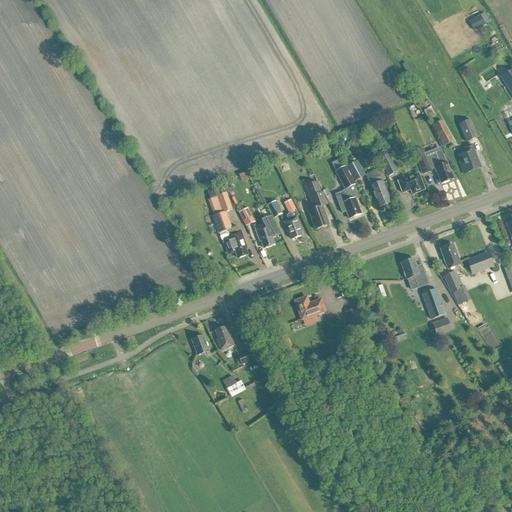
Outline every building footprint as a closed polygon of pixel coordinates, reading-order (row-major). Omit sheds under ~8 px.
[(480,15),(469,22),(474,32),(486,25),(480,15)] [(467,143),(478,138),(470,120),(459,125),(467,143)] [(444,146),(452,141),(441,122),(433,127),(444,146)] [(464,175),(480,168),(471,146),(465,148),(467,153),(459,157),(461,162),(459,162),(464,175)] [(452,179),(441,151),(440,148),(424,154),(422,150),(414,153),(422,175),(432,171),(432,170),(435,169),(441,184),(452,179)] [(377,155),(388,177),(397,172),(388,155),(391,154),(389,149),(377,155)] [(357,161),(346,167),(354,182),(365,176),(357,161)] [(343,195),(336,197),(342,213),(346,212),(349,219),(352,218),(361,215),(355,199),(361,197),(354,185),(353,182),(345,167),(336,172),(346,190),(342,192),(343,195)] [(382,182),(377,171),(371,174),(372,176),(367,179),(370,187),(378,208),(390,203),(382,182)] [(412,196),(425,191),(418,174),(397,182),(402,194),(410,191),(412,196)] [(315,230),(329,226),(322,207),(326,205),(318,181),(306,186),(315,209),(308,212),(315,230)] [(231,228),(226,213),(232,210),(226,193),(216,197),(222,214),(212,217),(218,234),(227,231),(228,235),(226,235),(227,238),(222,240),(228,254),(235,251),(238,259),(247,256),(244,248),(246,247),(240,230),(238,231),(237,226),(231,228)] [(288,232),(291,240),(302,236),(299,228),(300,228),(297,217),(299,216),(290,200),(284,203),(289,215),(287,215),(286,218),(287,220),(283,222),(287,233),(288,232)] [(273,219),(280,216),(276,204),(269,207),(273,219)] [(247,209),(238,214),(245,228),(254,223),(247,209)] [(262,242),(264,250),(273,247),(270,238),(279,235),(269,217),(260,221),(263,227),(255,230),(259,242),(262,242)] [(460,266),(452,246),(450,246),(449,246),(446,247),(446,248),(440,250),(447,270),(460,266)] [(471,275),(492,267),(488,255),(467,263),(471,275)] [(403,264),(401,264),(407,280),(414,277),(416,282),(419,289),(428,285),(426,279),(421,266),(416,268),(413,260),(408,262),(406,261),(403,263),(403,264)] [(460,288),(453,274),(445,278),(458,305),(469,300),(463,286),(460,288)] [(430,321),(445,315),(436,289),(421,294),(430,321)] [(309,305),(306,298),(295,302),(302,320),(316,315),(317,316),(325,313),(320,301),(309,305)] [(358,317),(348,321),(351,329),(361,325),(358,317)] [(446,319),(432,324),(436,336),(450,331),(446,319)] [(229,336),(226,328),(215,332),(218,340),(216,340),(220,351),(234,346),(230,335),(229,336)] [(197,357),(209,352),(203,336),(191,341),(197,357)] [(241,366),(256,360),(252,351),(238,356),(241,366)] [(274,400),(282,395),(270,375),(262,380),(274,400)] [(227,389),(236,384),(232,377),(222,381),(227,389)] [(259,420),(263,427),(282,419),(278,411),(259,420)]
